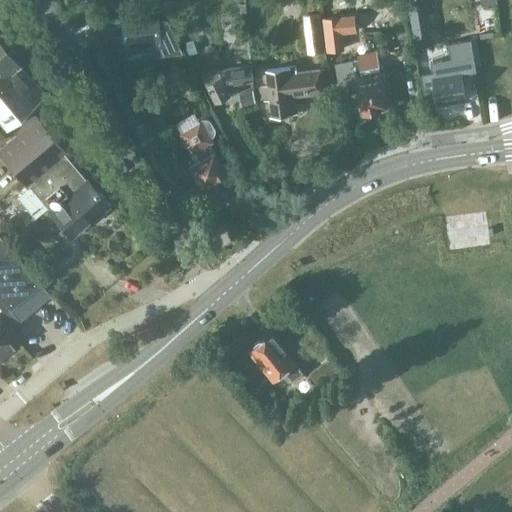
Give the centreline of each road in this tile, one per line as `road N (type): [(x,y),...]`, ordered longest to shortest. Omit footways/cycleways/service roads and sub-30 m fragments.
road 1 (tertiary): [(213,302),(329,201),(367,180),(424,161),(511,150)]
road 2 (unclassified): [(200,287),(42,0)]
road 3 (residential): [(200,287),(90,339),(0,415)]
road 4 (tertiary): [(21,474),(182,331)]
road 5 (tertiary): [(182,331),(7,456)]
